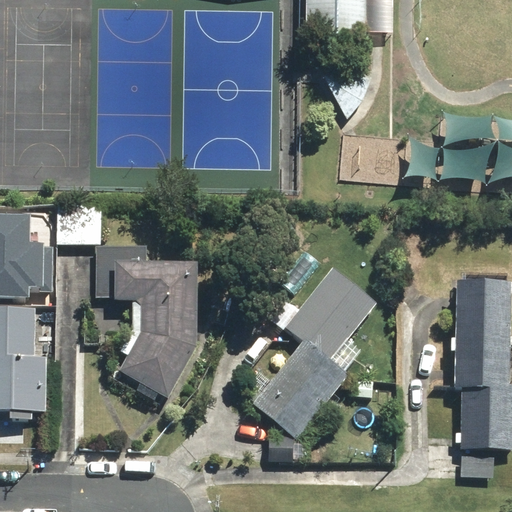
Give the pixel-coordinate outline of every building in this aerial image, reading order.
[(368,0),(306,0),(307,43),(368,44),(368,0)] [(99,215),(64,213),(63,248),(97,249),(99,215)] [(0,296),(29,297),(29,291),(52,291),(53,246),(28,246),(29,216),(0,215),(0,296)] [(195,354),(195,269),(146,269),(146,251),(95,251),(95,302),(112,302),(112,308),(131,308),(130,335),(118,358),(126,362),(116,378),(166,405),(195,354)] [(300,348),(250,411),(295,446),(347,380),(342,376),(357,357),(345,348),(376,309),(331,274),(282,334),(300,348)] [(509,292),(453,291),(451,396),(459,396),(458,456),(460,456),(460,482),(492,482),(493,456),(511,456),(511,391),(507,392),(509,292)] [(0,416),(8,417),(8,425),(30,426),(30,417),(44,418),(45,363),(33,363),(34,316),(0,315),(0,416)]
